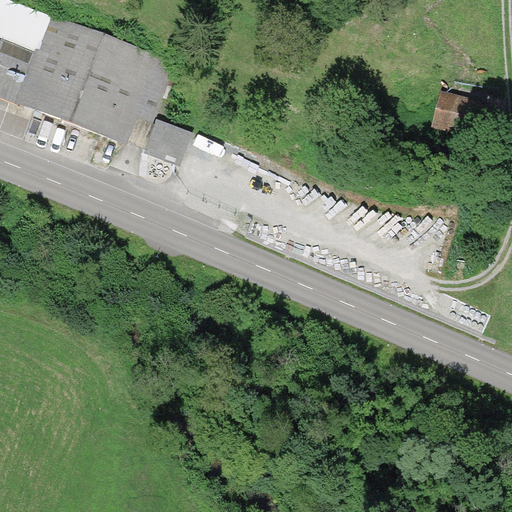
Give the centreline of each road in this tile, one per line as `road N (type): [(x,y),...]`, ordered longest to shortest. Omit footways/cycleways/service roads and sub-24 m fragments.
road 1 (tertiary): [(0,160),(511,376)]
road 2 (track): [(511,229),(496,270),(475,283),(423,277)]
